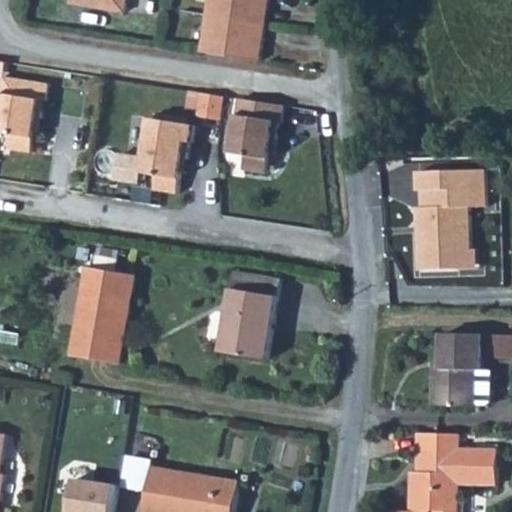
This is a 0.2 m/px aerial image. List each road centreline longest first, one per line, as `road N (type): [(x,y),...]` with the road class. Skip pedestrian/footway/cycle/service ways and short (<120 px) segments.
road 1 (residential): [(0,197),(364,256)]
road 2 (residential): [(345,89),(0,34)]
road 3 (residential): [(337,511),(364,256)]
road 4 (residential): [(364,256),(345,89)]
